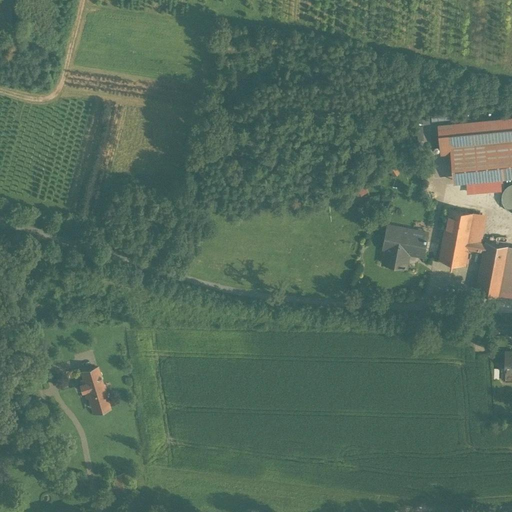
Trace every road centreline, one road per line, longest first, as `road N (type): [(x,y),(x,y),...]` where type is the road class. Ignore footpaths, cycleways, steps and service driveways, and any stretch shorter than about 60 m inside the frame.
road 1 (unclassified): [(0,216),(263,294),(511,305)]
road 2 (track): [(0,276),(31,374),(76,424),(96,511)]
